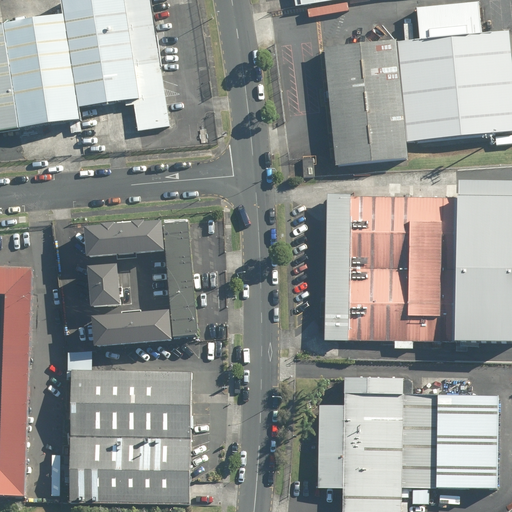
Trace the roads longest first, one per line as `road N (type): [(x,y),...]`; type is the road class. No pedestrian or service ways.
road 1 (tertiary): [(254,511),(262,319),(254,174)]
road 2 (residential): [(0,196),(254,174)]
road 3 (tertiary): [(254,174),(230,0)]
